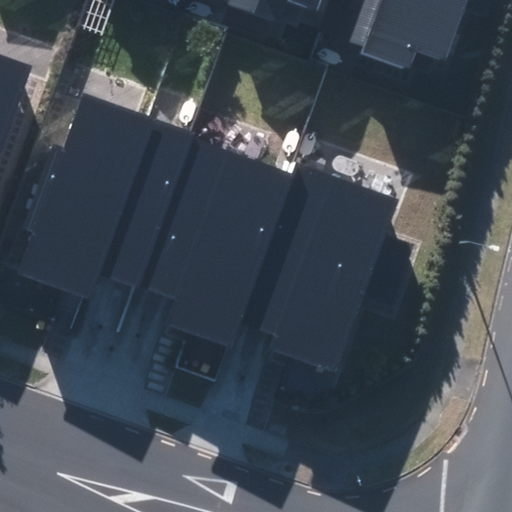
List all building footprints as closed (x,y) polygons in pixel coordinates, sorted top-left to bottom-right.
[(229,0),(227,5),(282,24),(290,3),(317,12),(321,0),(229,0)] [(338,0),(327,32),(366,45),(362,55),(410,71),(416,53),(449,64),(471,0),(338,0)] [(0,159),(34,66),(0,54),(0,159)] [(135,285),(191,133),(83,94),(63,150),(55,146),(26,228),(34,231),(19,272),(93,299),(102,274),(135,285)] [(234,352),(245,322),(299,171),(191,133),(135,285),(175,300),(165,328),(234,352)] [(395,201),(301,167),(299,171),(245,322),(276,334),(270,348),(336,372),(364,294),(393,305),(415,244),(384,233),(395,201)]
